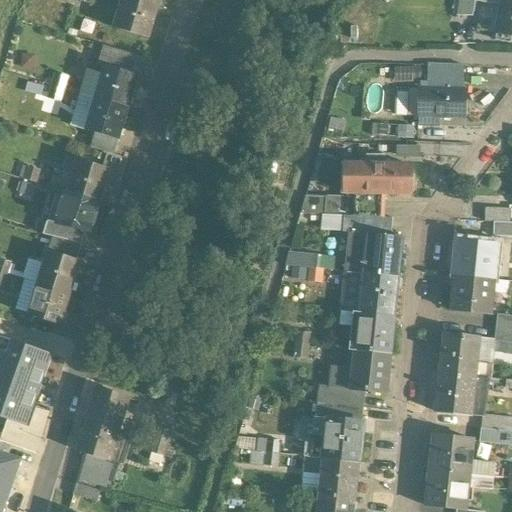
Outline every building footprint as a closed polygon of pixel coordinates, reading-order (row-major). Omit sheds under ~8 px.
[(159,0),(120,0),(113,26),(149,36),(159,0)] [(457,0),(456,15),(474,16),(475,0),(457,0)] [(511,6),(501,4),(483,2),(478,33),(497,36),(506,37),(511,38),(511,6)] [(506,37),(497,36),(496,43),(505,44),(506,37)] [(103,65),(127,72),(130,62),(133,53),(92,42),(87,60),(103,65)] [(127,72),(103,65),(94,97),(127,107),(136,75),(127,72)] [(467,68),(431,67),(430,84),(430,90),(466,92),(467,68)] [(67,75),(53,71),(50,84),(63,88),(67,75)] [(63,88),(50,84),(46,96),(59,101),(63,88)] [(466,92),(430,90),(430,84),(423,84),(423,90),(422,90),(420,118),(465,120),(467,92),(466,92)] [(127,107),(94,97),(84,128),(117,138),(127,107)] [(113,154),(117,138),(92,131),(88,147),(113,154)] [(384,158),(367,158),(367,167),(383,167),(384,158)] [(108,169),(75,159),(66,191),(99,201),(108,169)] [(25,166),(21,178),(35,182),(38,170),(25,166)] [(367,167),(345,166),(345,188),(366,188),(367,167)] [(383,167),(367,167),(366,188),(366,194),(382,195),(411,195),(411,167),(383,167)] [(35,182),(21,178),(17,190),(31,194),(35,182)] [(99,201),(66,191),(56,223),(86,232),(89,233),(99,201)] [(382,195),(366,194),(367,204),(367,205),(382,206),(382,195)] [(325,217),(325,199),(305,198),(300,216),(325,217)] [(325,199),(325,217),(343,218),(353,218),(353,204),(355,204),(356,204),(356,200),(325,199)] [(382,206),(367,205),(367,204),(356,204),(355,204),(353,204),(353,218),(381,219),(382,206)] [(486,210),(485,224),(497,224),(509,225),(510,211),(486,210)] [(353,218),(343,218),(341,234),(365,236),(390,239),(392,220),(381,219),(353,218)] [(56,223),(46,220),(41,235),(52,239),(81,247),(86,232),(56,223)] [(511,225),(509,225),(497,224),(497,237),(511,237),(511,225)] [(390,239),(365,236),(361,276),(398,280),(402,240),(390,239)] [(81,247),(52,239),(47,254),(77,263),(81,247)] [(498,246),(457,241),(454,278),(494,282),(498,246)] [(77,263),(47,254),(38,285),(71,295),(80,264),(77,263)] [(324,258),(310,257),(309,270),(323,272),(324,258)] [(11,263),(0,259),(0,273),(7,275),(11,263)] [(323,272),(309,270),(308,283),(322,285),(323,272)] [(398,280),(361,276),(357,315),(394,318),(398,280)] [(494,282),(454,278),(450,312),(490,316),(494,282)] [(71,295),(38,285),(28,317),(61,327),(71,295)] [(394,318),(357,315),(353,353),(390,357),(394,318)] [(511,317),(496,316),(495,330),(498,330),(511,332),(511,317)] [(511,332),(498,330),(497,343),(511,344),(511,332)] [(310,335),(297,333),(295,346),(309,348),(310,335)] [(479,340),(443,336),(439,375),(475,379),(479,340)] [(0,418),(26,428),(52,356),(11,342),(7,353),(0,350),(0,418)] [(309,348),(295,346),(294,360),(308,361),(309,348)] [(390,357),(353,353),(350,389),(350,391),(364,393),(386,395),(390,357)] [(475,379),(439,375),(435,413),(471,417),(475,379)] [(475,379),(471,417),(482,418),(486,380),(475,379)] [(364,393),(350,391),(350,389),(319,385),(317,404),(363,410),(364,393)] [(129,398),(96,389),(87,421),(120,431),(129,398)] [(363,410),(317,404),(316,420),(326,421),(326,420),(361,424),(363,410)] [(511,421),(482,418),(481,431),(511,434),(511,421)] [(326,421),(316,420),(312,458),(322,460),(326,421)] [(361,424),(326,420),(326,421),(322,460),(359,464),(363,424),(361,424)] [(120,431),(87,421),(78,453),(85,455),(111,462),(120,431)] [(171,432),(158,428),(154,441),(167,445),(171,432)] [(511,434),(481,431),(480,444),(511,447),(511,434)] [(474,442),(434,437),(429,472),(470,477),(472,463),(474,442)] [(280,441),(266,439),(265,453),(279,454),(280,441)] [(167,445),(154,441),(150,454),(163,458),(166,449),(167,445)] [(279,454),(265,453),(264,466),(278,468),(279,454)] [(0,484),(12,489),(21,462),(0,454),(0,484)] [(85,455),(77,485),(101,492),(106,493),(111,494),(119,464),(111,462),(85,455)] [(359,464),(322,460),(319,499),(356,503),(359,464)] [(499,466),(472,463),(470,477),(503,480),(504,470),(499,470),(499,466)] [(470,477),(429,472),(425,506),(457,510),(466,511),(470,477)] [(0,511),(2,511),(12,489),(0,484),(0,511)] [(101,492),(77,485),(74,497),(98,503),(101,492)] [(354,511),(356,503),(319,499),(317,511),(354,511)]
